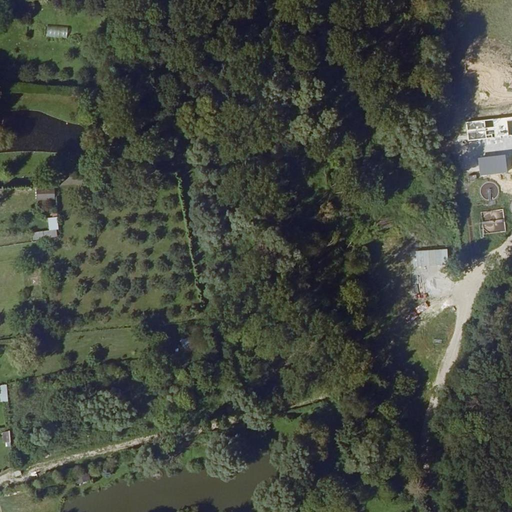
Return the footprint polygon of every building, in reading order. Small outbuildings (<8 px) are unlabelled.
[(67,37),(68,27),(47,26),(47,37),(67,37)] [(480,192),(487,199),(493,193),(486,186),(480,192)] [(37,202),(55,199),(53,189),(36,192),(37,202)] [(503,212),(485,212),(485,221),(487,221),(487,232),(504,231),(503,212)] [(57,218),(48,219),(49,232),(45,232),(45,240),(59,238),(57,218)]
